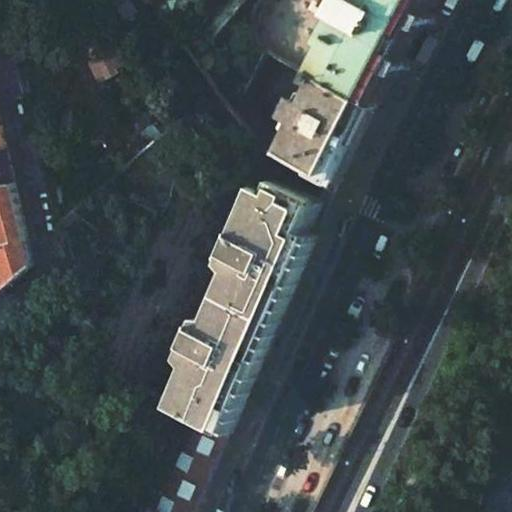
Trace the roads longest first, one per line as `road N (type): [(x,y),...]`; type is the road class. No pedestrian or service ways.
road 1 (primary): [(339,511),(488,224)]
road 2 (primary): [(361,511),(488,224)]
road 3 (residential): [(282,511),(381,286),(347,271)]
road 4 (residential): [(0,312),(49,263),(0,67)]
road 5 (primary): [(347,271),(240,511)]
road 6 (residential): [(389,178),(421,193),(511,22)]
road 7 (primary): [(479,0),(389,178)]
